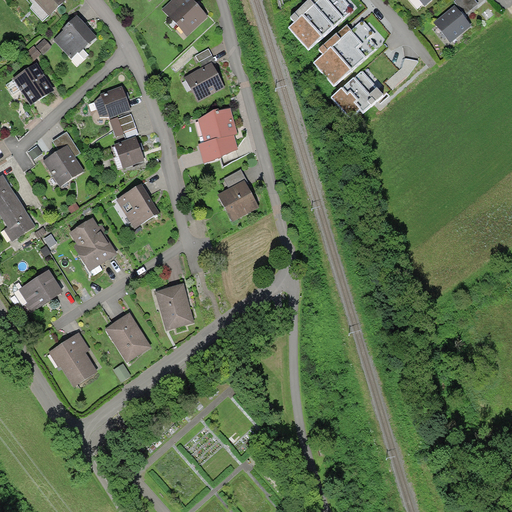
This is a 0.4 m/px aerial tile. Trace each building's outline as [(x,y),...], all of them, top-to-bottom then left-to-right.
[(27,0),(45,21),(66,3),(63,0),(27,0)] [(184,37),(208,16),(194,0),(175,0),(161,12),(184,37)] [(309,51),(355,11),(345,0),(310,0),(291,18),(295,23),(289,28),(309,51)] [(480,6),(474,0),(456,0),(453,3),(457,8),(466,18),(480,6)] [(457,8),(433,27),(449,47),(473,28),(457,8)] [(82,51),(95,40),(77,18),(52,38),(75,67),(87,57),(82,51)] [(323,57),(315,64),(335,86),(377,48),(369,40),(375,35),(362,20),(351,31),(347,26),(318,51),(323,57)] [(45,40),(38,47),(45,55),(52,47),(45,40)] [(207,49),(192,57),(196,64),(211,57),(207,49)] [(384,78),(396,68),(385,55),(373,65),(384,78)] [(55,90),(37,62),(13,78),(31,106),(55,90)] [(225,88),(211,62),(184,76),(198,102),(225,88)] [(362,70),(330,99),(350,120),(360,110),(364,114),(376,103),(385,95),(362,70)] [(124,90),(102,96),(109,120),(131,114),(124,90)] [(228,110),(199,118),(207,146),(201,148),(205,163),(221,159),(240,153),(228,110)] [(199,120),(194,121),(199,143),(204,142),(199,120)] [(58,152),(42,162),(60,189),(84,173),(74,158),(79,154),(65,133),(51,141),(58,152)] [(138,140),(115,146),(122,171),(145,164),(138,140)] [(244,180),(239,170),(222,179),(227,188),(244,180)] [(0,211),(17,200),(2,176),(0,176),(0,211)] [(227,188),(216,194),(230,222),(258,208),(244,180),(227,188)] [(141,186),(116,202),(134,231),(159,215),(141,186)] [(3,231),(11,243),(35,227),(17,200),(0,211),(0,217),(7,228),(3,231)] [(93,217),(67,234),(90,271),(116,255),(93,217)] [(48,269),(12,292),(28,315),(63,292),(48,269)] [(183,284),(154,292),(165,331),(194,323),(183,284)] [(128,314),(104,331),(126,363),(150,347),(128,314)] [(77,334),(49,353),(73,389),(101,371),(77,334)]
